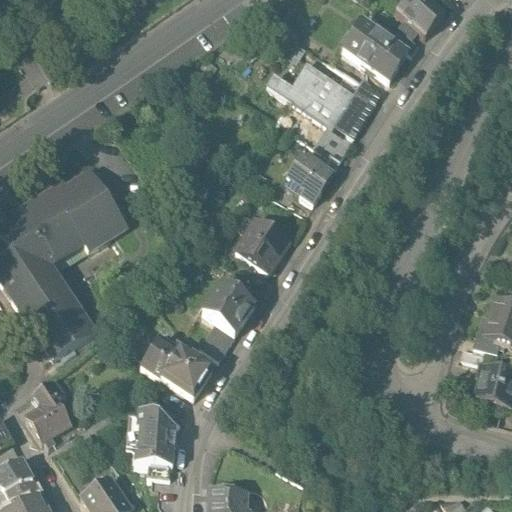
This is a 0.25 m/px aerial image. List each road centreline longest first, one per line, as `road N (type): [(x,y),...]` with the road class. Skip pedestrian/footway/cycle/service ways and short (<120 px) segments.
road 1 (residential): [(492,0),(377,145),(203,444),(187,511)]
road 2 (residential): [(511,60),(478,113),(413,255),(381,356),(382,410),(417,442)]
road 3 (residential): [(0,149),(213,0)]
road 4 (residential): [(417,442),(452,317),(482,242),(511,204)]
